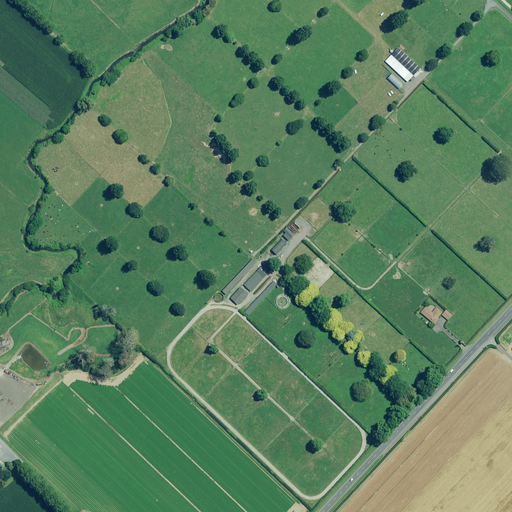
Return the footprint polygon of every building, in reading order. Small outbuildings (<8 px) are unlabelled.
[(402,52),(398,47),(385,61),(407,82),(420,68),(402,52)] [(392,74),(387,79),(399,89),(403,84),(392,74)] [(294,234),(289,230),(283,236),(288,241),(294,234)] [(286,244),(282,239),(271,250),(275,255),(286,244)] [(254,267),(251,265),(250,267),(248,265),(242,271),(245,274),(247,272),(251,275),(255,272),(252,269),(254,267)] [(269,272),(262,266),(243,285),(250,292),(269,272)] [(238,279),(236,277),(232,281),(222,292),(224,294),(238,279)] [(278,284),(274,280),(244,313),(248,316),(278,284)] [(432,313),(425,307),(420,313),(434,324),(439,319),(437,318),(442,312),(436,308),(432,313)] [(452,315),(446,310),(441,315),(448,320),(452,315)]
